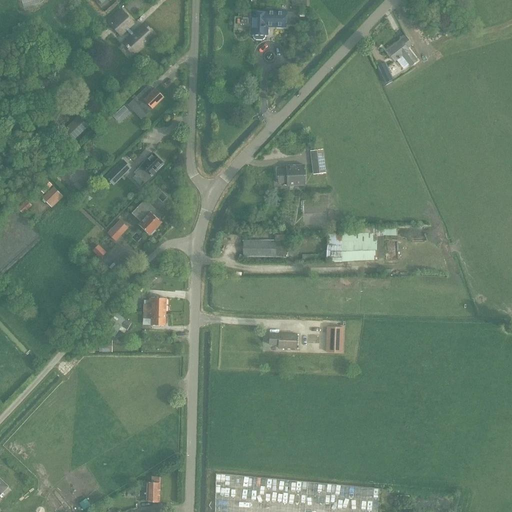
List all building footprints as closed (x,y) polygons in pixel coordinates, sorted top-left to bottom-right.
[(20,0),(24,11),(37,8),(44,0),(20,0)] [(267,35),(267,27),(285,27),(285,25),(294,25),(295,12),(286,12),(286,11),(274,10),(274,9),(268,9),(267,12),(251,12),(251,34),(253,34),(253,37),(255,39),(262,39),(264,37),(264,34),(267,35)] [(149,30),(150,29),(148,26),(147,27),(144,24),(133,34),(128,28),(133,23),(123,12),(110,23),(120,35),(126,30),(131,36),(124,42),(127,46),(126,47),(128,49),(129,48),(134,54),(155,35),(149,30)] [(386,51),(395,61),(396,60),(403,69),(409,65),(410,66),(417,61),(407,48),(412,44),(405,36),(386,51)] [(385,83),(393,79),(385,62),(378,66),(385,83)] [(150,94),(145,88),(128,105),(141,119),(163,97),(155,89),(150,94)] [(78,117),(64,131),(73,140),(87,126),(78,117)] [(325,174),(322,150),(311,152),(315,176),(325,174)] [(144,183),(158,170),(156,168),(162,163),(153,153),(134,173),(144,183)] [(123,160),(106,177),(112,184),(121,175),(122,176),(131,168),(123,160)] [(288,182),(288,186),(304,185),(303,165),(287,166),(287,169),(278,170),(278,183),(288,182)] [(46,179),(37,187),(44,194),(53,186),(46,179)] [(52,208),(63,197),(54,187),(42,198),(52,208)] [(32,205),(27,200),(18,208),(22,213),(32,205)] [(145,200),(132,213),(141,222),(139,225),(149,234),(161,222),(151,213),(155,209),(145,200)] [(120,220),(107,233),(115,241),(128,228),(120,220)] [(383,236),(397,236),(397,227),(354,227),(342,226),(342,229),(341,229),(341,234),(327,234),(326,262),(341,262),(377,260),(377,258),(385,258),(383,236)] [(287,235),(244,235),(244,240),(243,240),(243,257),(275,257),(286,257),(285,241),(288,240),(287,235)] [(98,246),(93,251),(100,258),(105,253),(98,246)] [(144,304),(143,311),(166,312),(166,298),(149,298),(149,305),(144,304)] [(151,325),(165,326),(166,312),(143,311),(143,319),(151,319),(151,325)] [(123,322),(118,319),(108,333),(114,337),(121,327),(127,331),(131,324),(124,320),(123,322)] [(327,327),(326,352),(343,353),(344,327),(327,327)] [(297,349),(297,335),(269,334),(269,344),(278,345),(278,348),(297,349)] [(99,352),(112,352),(112,340),(99,340),(99,352)] [(377,511),(380,488),(216,473),(214,511),(377,511)] [(139,486),(133,486),(133,491),(129,491),(129,496),(139,496),(139,486),(146,487),(146,501),(159,502),(160,483),(160,477),(152,477),(152,483),(147,482),(147,483),(144,483),(144,481),(139,483),(139,486)] [(402,501),(408,501),(409,495),(394,494),(393,504),(402,505),(402,501)]
